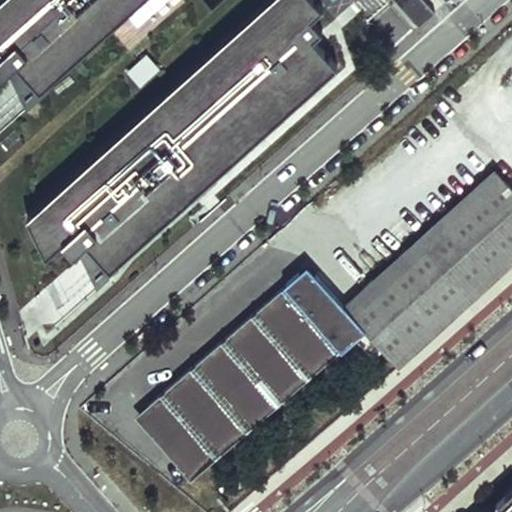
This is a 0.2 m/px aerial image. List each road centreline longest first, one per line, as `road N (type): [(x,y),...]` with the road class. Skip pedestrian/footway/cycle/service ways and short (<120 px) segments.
road 1 (residential): [(38,409),(90,353),(486,0)]
road 2 (tertiary): [(511,319),(296,511)]
road 3 (tertiary): [(384,511),(511,399)]
